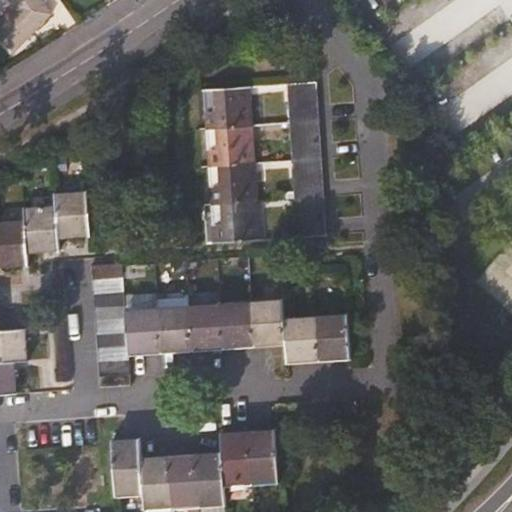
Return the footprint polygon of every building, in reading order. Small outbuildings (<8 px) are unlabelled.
[(8,0),(12,6),(0,18),(0,39),(14,53),(51,15),(42,0),(8,0)] [(288,123),(316,121),(314,82),(286,84),(288,123)] [(203,89),(205,128),(250,126),(248,86),(203,89)] [(288,123),(291,160),(319,159),(316,121),(288,123)] [(253,163),(250,126),(205,128),(208,166),(253,163)] [(291,160),(293,198),(321,196),(319,159),(291,160)] [(255,201),(253,163),(208,166),(210,204),(255,201)] [(55,193),(55,206),(57,239),(88,237),(85,192),(55,193)] [(321,196),(293,198),(296,237),(324,235),(321,196)] [(255,201),(210,204),(213,242),(258,239),(255,201)] [(57,239),(55,206),(24,208),(25,220),(26,253),(58,251),(57,239)] [(26,253),(25,220),(0,221),(0,267),(27,266),(26,253)] [(90,266),(91,280),(122,277),(121,264),(90,266)] [(123,292),(122,277),(91,280),(92,294),(123,292)] [(92,294),(93,307),(124,305),(123,292),(92,294)] [(285,341),(283,319),(282,300),(256,302),(258,343),(285,341)] [(256,302),(225,304),(227,345),(258,343),(256,302)] [(227,345),(225,304),(188,306),(190,348),(227,345)] [(93,321),(125,319),(124,311),(124,305),(93,307),(93,321)] [(159,350),(190,348),(188,306),(157,308),(159,350)] [(127,346),(127,352),(159,350),(157,308),(124,311),(125,319),(126,333),(127,346)] [(347,315),(315,317),(317,356),(343,355),(349,354),(347,315)] [(317,356),(315,317),(283,319),(285,341),(286,358),(317,356)] [(94,335),(126,333),(125,319),(93,321),(94,335)] [(64,321),(52,321),(54,372),(66,372),(64,321)] [(25,329),(0,330),(0,361),(15,360),(27,360),(25,329)] [(127,346),(126,333),(94,335),(95,348),(127,346)] [(96,361),(127,359),(127,352),(127,346),(95,348),(96,361)] [(127,359),(96,361),(97,375),(128,373),(127,359)] [(0,392),(16,392),(15,360),(0,361),(0,392)] [(248,433),(251,482),(277,480),(274,432),(270,432),(248,433)] [(224,484),(251,482),(248,433),(222,435),(223,453),(224,484)] [(142,492),(140,458),(138,440),(112,442),(115,493),(142,492)] [(223,453),(195,455),(198,505),(225,503),(224,484),(223,453)] [(170,507),(198,505),(195,455),(167,457),(170,507)] [(167,457),(140,458),(142,492),(143,509),(170,507),(167,457)]
